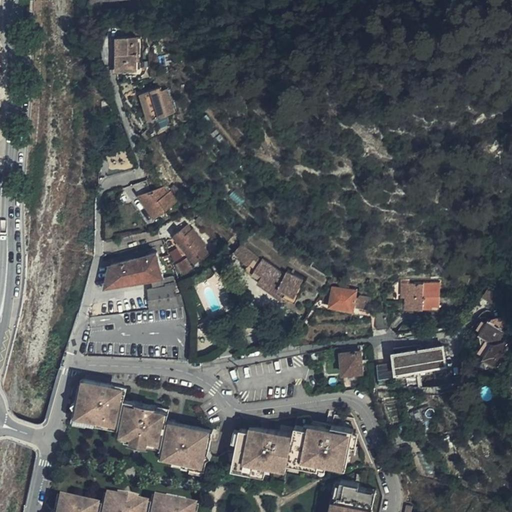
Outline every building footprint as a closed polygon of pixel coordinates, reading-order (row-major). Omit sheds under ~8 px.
[(90,0),(90,5),(90,7),(89,12),(93,12),(118,12),(119,0),(90,0)] [(137,68),(138,35),(118,35),(117,68),(137,68)] [(132,78),(121,82),(123,92),(127,91),(133,89),(134,88),(133,83),(132,78)] [(142,91),(145,103),(150,102),(155,118),(175,111),(168,87),(162,89),(161,85),(142,91)] [(150,102),(145,103),(150,119),(155,118),(150,102)] [(146,181),(143,182),(133,185),(146,204),(147,203),(156,216),(178,200),(171,190),(168,192),(164,187),(151,191),(146,181)] [(200,241),(203,238),(194,227),(183,214),(173,221),(180,230),(173,236),(195,263),(209,252),(204,246),(200,241)] [(261,257),(242,242),(235,252),(249,264),(254,258),(258,261),(261,257)] [(164,276),(163,273),(157,252),(149,254),(148,249),(111,258),(112,263),(110,264),(106,286),(148,279),(164,276)] [(169,262),(165,250),(160,252),(164,263),(169,262)] [(259,281),(276,293),(278,289),(286,294),(288,292),(295,295),(304,277),(288,270),(286,273),(263,257),(256,269),(263,274),(259,281)] [(170,285),(168,272),(163,273),(164,276),(148,279),(149,288),(170,285)] [(179,307),(185,305),(178,283),(176,283),(175,284),(179,307)] [(330,302),(333,286),(334,283),(331,283),(324,292),(322,300),(330,302)] [(407,284),(407,297),(407,307),(432,306),(432,304),(440,304),(439,283),(407,284)] [(179,307),(175,284),(170,285),(149,288),(149,296),(151,310),(179,307)] [(344,287),(333,286),(330,302),(330,304),(354,308),(354,306),(370,308),(372,297),(361,295),(360,298),(355,297),(357,290),(349,288),(349,286),(345,285),(344,287)] [(278,289),(276,293),(283,299),(286,294),(278,289)] [(151,310),(149,296),(136,297),(138,312),(151,310)] [(390,329),(388,314),(375,315),(377,331),(390,329)] [(204,331),(214,328),(211,318),(201,321),(204,331)] [(511,345),(511,338),(510,338),(507,339),(507,338),(509,334),(489,319),(487,322),(479,323),(480,331),(478,335),(481,337),(484,356),(483,357),(485,359),(487,367),(495,365),(497,367),(509,350),(507,348),(509,346),(510,346),(511,345)] [(394,348),(396,361),(398,376),(418,374),(422,373),(448,370),(444,345),(427,348),(426,344),(394,348)] [(360,345),(340,347),(343,373),(364,372),(362,350),(361,349),(360,345)] [(398,376),(396,361),(378,364),(380,379),(398,376)] [(170,408),(124,399),(127,387),(85,378),(81,380),(79,390),(85,391),(80,415),(126,425),(124,436),(128,437),(155,443),(169,446),(166,457),(207,466),(208,459),(212,456),(210,452),(214,430),(167,420),(170,408)] [(85,391),(79,390),(73,418),(119,428),(116,439),(126,441),(128,437),(124,436),(126,425),(80,415),(85,391)] [(423,406),(418,409),(420,415),(423,420),(428,418),(423,406)] [(420,415),(418,409),(409,412),(411,418),(420,415)] [(236,466),(264,472),(265,466),(271,468),(272,463),(291,467),(291,465),(292,462),(325,469),(332,471),(333,467),(346,470),(354,433),(333,428),(332,432),(317,429),(312,428),(311,431),(295,427),(295,431),(282,428),(280,435),(254,429),(253,432),(248,431),(241,430),(233,465),(236,466)] [(155,443),(128,437),(126,441),(153,447),(155,443)] [(155,443),(153,447),(162,449),(159,459),(206,470),(207,466),(166,457),(169,446),(155,443)] [(324,472),(325,469),(292,462),(291,465),(324,472)] [(272,463),(271,468),(290,472),(291,467),(272,463)] [(234,472),(262,478),(264,472),(236,466),(234,472)] [(373,511),(377,496),(368,494),(370,488),(360,486),(361,482),(343,478),(342,481),(339,495),(342,496),(341,501),(338,511),(373,511)] [(339,495),(342,481),(337,479),(333,494),(339,495)] [(153,511),(154,508),(170,511),(196,511),(197,510),(184,507),(185,504),(165,499),(164,504),(150,501),(149,508),(135,505),(136,502),(116,498),(116,501),(103,498),(100,511),(55,501),(54,506),(59,508),(79,511),(104,511),(106,505),(136,511),(153,511)] [(338,511),(341,501),(337,500),(335,507),(333,506),(331,511),(338,511)]
